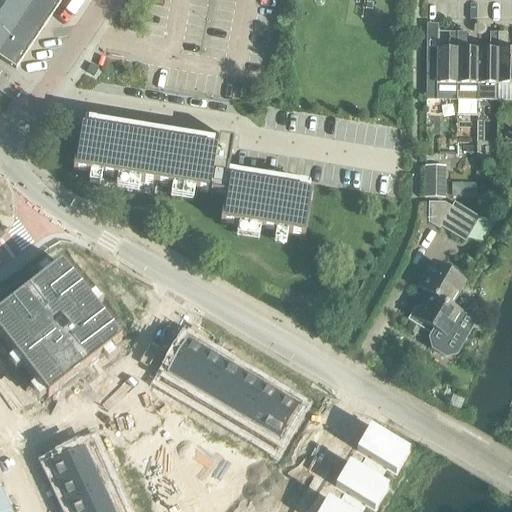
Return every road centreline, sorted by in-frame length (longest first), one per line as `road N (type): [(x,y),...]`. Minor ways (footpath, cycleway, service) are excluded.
road 1 (residential): [(41,95),(240,124),(260,140),(401,163)]
road 2 (tertiary): [(359,385),(53,209)]
road 3 (residential): [(3,445),(81,407),(151,324)]
road 4 (tertiary): [(511,477),(359,385)]
road 5 (residential): [(359,385),(273,511)]
